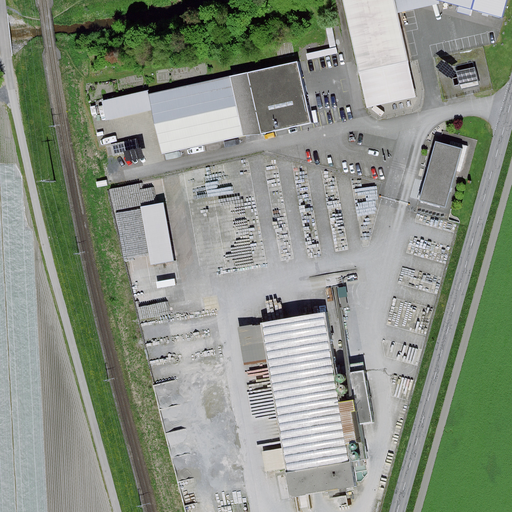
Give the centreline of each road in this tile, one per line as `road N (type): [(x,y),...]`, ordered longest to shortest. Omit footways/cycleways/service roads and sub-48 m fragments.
road 1 (track): [(0,8),(22,156),(118,511)]
road 2 (primary): [(397,511),(511,100)]
